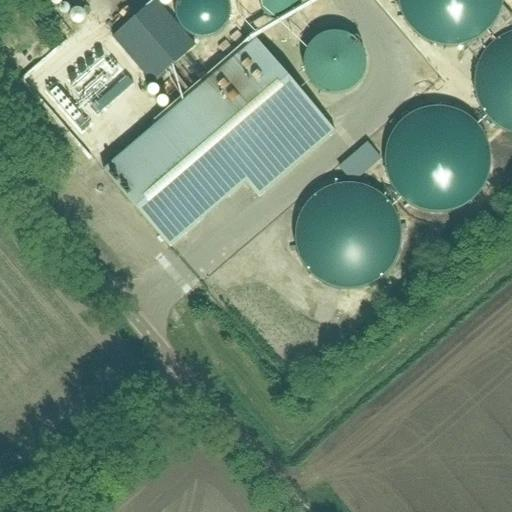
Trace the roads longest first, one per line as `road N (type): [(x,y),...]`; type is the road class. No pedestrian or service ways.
road 1 (unclassified): [(190,379),(0,154)]
road 2 (unclassified): [(29,511),(190,379)]
road 3 (unclassified): [(304,511),(190,379)]
